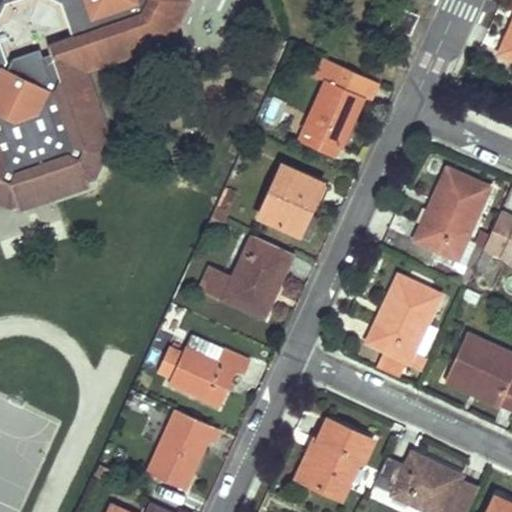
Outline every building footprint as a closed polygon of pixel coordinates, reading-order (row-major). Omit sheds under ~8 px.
[(7,0),(5,5),(21,0),(49,0),(63,6),(73,37),(49,46),(52,56),(42,59),(40,52),(13,60),(9,70),(5,69),(7,61),(0,42),(0,202),(12,208),(18,207),(20,211),(89,188),(88,182),(96,180),(110,150),(108,143),(111,141),(89,72),(169,43),(189,2),(188,0),(7,0)] [(393,25),(410,33),(418,17),(406,12),(401,9),(393,25)] [(511,23),(499,52),(511,58),(511,23)] [(380,85),(324,59),(316,76),(326,81),(304,132),(341,148),(364,98),(372,102),(380,85)] [(261,216),(277,223),(293,230),(316,181),(284,166),(261,216)] [(415,241),(436,250),(457,260),(488,188),(446,169),(415,241)] [(322,184),(316,181),(293,230),(299,233),(309,238),(318,218),(308,213),(322,184)] [(207,228),(213,230),(219,233),(229,211),(217,206),(207,228)] [(511,216),(501,211),(483,249),(474,269),(483,274),(492,254),(511,263),(511,216)] [(233,278),(210,268),(201,288),(264,317),(293,254),(252,235),(233,278)] [(483,249),(477,246),(467,266),(474,269),(483,249)] [(385,349),(379,363),(401,372),(407,359),(410,360),(409,362),(422,368),(427,357),(413,351),(440,294),(399,275),(368,341),(385,349)] [(440,328),(427,323),(413,351),(427,357),(440,328)] [(250,360),(191,334),(182,354),(168,347),(159,369),(172,375),(169,382),(219,405),(235,369),(244,373),(250,360)] [(444,383),(472,395),(500,408),(501,405),(511,410),(511,379),(511,380),(511,379),(511,355),(467,335),(444,383)] [(148,472),(185,489),(204,448),(197,444),(207,423),(177,409),(148,472)] [(329,421),(319,442),(323,444),(306,483),(341,499),(357,462),(363,465),(374,441),(329,421)] [(313,439),(296,479),(306,483),(323,444),(319,442),(313,439)] [(467,511),(479,488),(460,479),(462,476),(412,452),(405,465),(389,457),(376,485),(393,492),(391,495),(428,511),(467,511)] [(110,470),(101,466),(97,476),(106,481),(110,470)] [(511,511),(511,505),(494,498),(487,511),(511,511)] [(126,511),(112,505),(108,511),(173,511),(150,502),(145,511),(126,511)]
